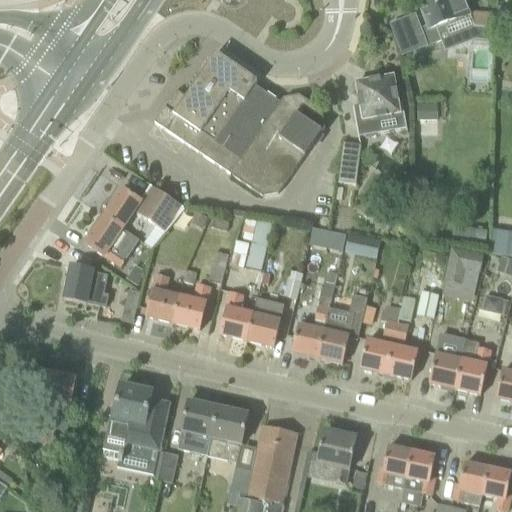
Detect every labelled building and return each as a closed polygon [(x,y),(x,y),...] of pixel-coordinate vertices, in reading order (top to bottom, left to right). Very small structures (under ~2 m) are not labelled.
[(470,18),(462,0),(416,0),(427,28),(421,31),(427,48),(443,43),(440,34),(447,31),(445,27),(470,18)] [(255,88),(257,84),(215,55),(203,74),(186,99),(177,93),(155,125),(263,199),(278,196),(325,129),(322,114),(299,98),(283,101),(280,105),(255,88)] [(402,132),(393,79),(362,84),(363,91),(357,92),(360,109),(353,110),(359,143),(360,143),(359,140),(402,132)] [(415,136),(437,136),(437,105),(415,105),(415,136)] [(356,187),(361,147),(344,145),(338,185),(356,187)] [(140,203),(122,191),(103,219),(122,232),(133,214),(167,236),(184,211),(150,188),(140,203)] [(191,227),(202,232),(207,221),(196,216),(191,227)] [(103,219),(85,247),(103,259),(104,259),(121,270),(127,260),(111,249),(122,232),(103,219)] [(261,274),(272,227),(257,223),(246,270),(261,274)] [(313,227),(309,246),(376,262),(381,243),(313,227)] [(511,233),(494,231),(490,256),(511,258),(511,233)] [(450,251),(443,286),(460,290),(463,273),(479,276),(483,258),(450,251)] [(215,254),(209,283),(221,287),(228,258),(215,254)] [(511,262),(501,260),(497,276),(506,278),(510,276),(511,276),(511,262)] [(106,310),(108,298),(104,297),(108,278),(93,275),(93,273),(71,268),(64,301),(86,306),(106,310)] [(187,272),(183,284),(194,288),(197,275),(187,272)] [(290,273),(284,298),(298,301),(304,277),(290,273)] [(299,326),(291,355),(318,361),(330,310),(329,310),(338,276),(327,274),(319,308),(314,330),(299,326)] [(155,277),(145,320),(173,327),(180,298),(164,294),(167,280),(155,277)] [(173,327),(200,333),(209,290),(197,287),(194,301),(180,298),(173,327)] [(140,296),(129,293),(126,309),(137,312),(140,296)] [(420,318),(435,321),(440,297),(425,294),(420,318)] [(220,338),(247,344),(254,316),(239,312),(243,298),(230,295),(220,338)] [(347,301),(345,326),(372,328),(374,304),(347,301)] [(254,316),(247,344),(274,351),(285,307),(272,304),(268,319),(254,316)] [(341,313),(330,310),(318,361),(343,367),(350,338),(331,334),(333,328),(337,329),(341,313)] [(360,371),(386,377),(397,326),(399,316),(390,314),(383,312),(381,323),(387,324),(383,341),(387,342),(386,347),(368,343),(360,371)] [(408,329),(397,326),(386,377),(411,383),(418,354),(400,350),(401,345),(404,346),(408,329)] [(453,394),(453,392),(455,393),(461,362),(465,346),(440,340),(429,387),(440,389),(440,391),(453,394)] [(455,393),(481,398),(491,354),(478,351),(475,365),(461,362),(455,393)] [(40,372),(27,442),(50,446),(52,433),(56,434),(56,432),(67,434),(70,411),(77,379),(40,372)] [(511,375),(502,373),(496,402),(511,404),(511,375)] [(170,406),(150,402),(152,396),(120,389),(116,406),(114,406),(104,453),(103,460),(119,463),(119,464),(122,465),(126,447),(136,449),(134,459),(151,463),(155,443),(161,444),(164,431),(170,406)] [(196,437),(212,440),(219,411),(188,404),(181,433),(182,433),(178,452),(192,455),(196,437)] [(248,417),(219,411),(212,440),(212,441),(227,444),(223,463),(236,466),(241,447),(242,447),(248,417)] [(247,499),(264,503),(280,506),(296,436),(263,429),(253,475),(247,499)] [(317,466),(335,471),(333,482),(346,485),(349,472),(350,472),(356,442),(324,434),(317,466)] [(388,488),(404,491),(412,454),(388,449),(384,471),(380,470),(377,486),(388,488)] [(412,454),(404,491),(420,495),(420,496),(432,499),(435,482),(431,481),(435,459),(412,454)] [(172,486),(179,458),(165,455),(158,483),(172,486)] [(487,471),(464,465),(460,488),(456,487),(453,503),(464,506),(479,508),(487,471)] [(253,475),(235,471),(231,495),(225,497),(228,507),(238,509),(241,497),(247,499),(253,475)] [(511,476),(487,471),(479,508),(480,509),(482,499),(498,502),(496,511),(508,511),(511,499),(507,498),(511,476)] [(0,484),(4,488),(9,480),(0,472),(0,484)] [(356,474),(352,494),(362,496),(366,476),(356,474)] [(87,511),(95,480),(81,476),(72,511),(87,511)] [(262,511),(264,503),(247,499),(241,497),(238,509),(237,511),(262,511)]
